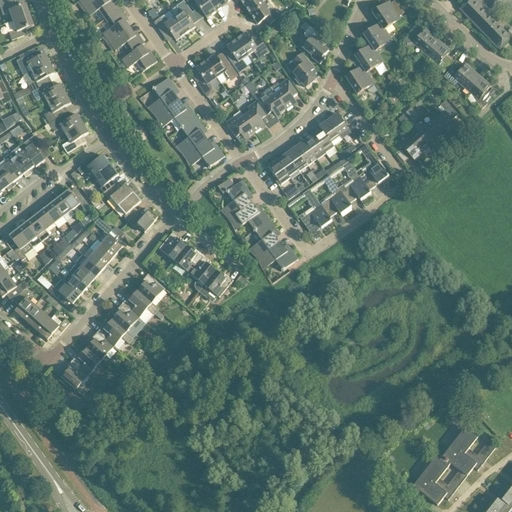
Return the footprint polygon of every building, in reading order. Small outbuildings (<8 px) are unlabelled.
[(82,10),(95,0),(78,0),(81,3),(79,5),(82,10)] [(105,20),(120,9),(113,0),(112,0),(111,2),(109,0),(95,0),(82,10),(85,14),(88,13),(90,17),(99,11),(105,20)] [(207,20),(217,13),(207,0),(185,0),(186,0),(196,14),(200,10),(207,20)] [(207,0),(217,13),(227,6),(222,0),(207,0)] [(239,0),(253,18),(267,7),(262,0),(239,0)] [(469,0),(460,9),(499,49),(510,38),(497,24),(500,21),(479,0),(469,0)] [(511,0),(490,0),(489,0),(492,9),(511,3),(511,0)] [(193,14),(187,6),(184,1),(170,12),(186,35),(196,28),(188,17),(193,14)] [(384,31),(385,30),(392,25),(401,20),(389,2),(373,13),(380,24),(384,31)] [(13,3),(0,7),(3,16),(10,13),(13,22),(30,16),(26,5),(15,9),(13,3)] [(268,27),(276,21),(280,18),(273,9),(270,11),(267,7),(253,18),(258,26),(264,21),(268,27)] [(107,45),(130,29),(124,21),(127,19),(120,9),(105,20),(112,29),(103,35),(105,37),(103,39),(107,45)] [(154,20),(158,17),(154,11),(150,14),(154,20)] [(176,42),(186,35),(170,12),(154,23),(163,35),(169,31),(176,42)] [(13,22),(7,24),(10,33),(9,33),(12,41),(24,36),(22,31),(34,27),(30,16),(13,22)] [(323,38),(310,27),(305,23),(301,28),(306,33),(305,34),(305,37),(308,39),(308,42),(303,48),(312,56),(312,58),(320,65),(326,59),(324,58),(329,52),(319,43),(323,38)] [(392,41),(385,30),(384,31),(380,24),(364,35),(371,46),(376,52),(392,41)] [(130,55),(142,46),(145,44),(138,35),(136,37),(130,29),(107,45),(112,51),(114,50),(116,52),(124,46),(130,55)] [(422,51),(433,38),(425,31),(422,35),(415,29),(407,38),(402,44),(408,49),(412,49),(415,45),(422,51)] [(269,53),(265,47),(260,39),(253,43),(246,33),(237,40),(248,57),(254,53),(259,60),(269,53)] [(430,58),(442,45),(433,38),(422,51),(430,58)] [(244,60),(248,57),(237,40),(227,47),(234,57),(229,61),(239,74),(249,67),(244,60)] [(445,71),(447,70),(453,62),(446,57),(450,53),(442,45),(430,58),(445,71)] [(137,63),(137,65),(143,73),(158,62),(151,53),(148,54),(142,46),(130,55),(122,61),(128,69),(137,63)] [(383,63),(376,52),(371,46),(355,56),(362,67),(367,74),(383,63)] [(28,76),(50,65),(45,55),(37,59),(34,53),(16,62),(21,70),(28,66),(32,73),(28,75),(28,76)] [(315,69),(309,61),(302,54),(293,62),(298,68),(293,73),(297,78),(295,80),(300,86),(302,84),(306,89),(316,80),(310,73),(315,69)] [(215,55),(206,62),(217,79),(223,75),(227,80),(229,78),(230,79),(237,75),(227,61),(222,65),(215,55)] [(206,62),(196,69),(203,80),(198,84),(208,98),(215,93),(209,85),(217,79),(206,62)] [(463,87),(474,73),(466,66),(462,70),(455,64),(448,73),(463,87)] [(32,93),(49,84),(46,79),(55,74),(50,65),(28,76),(31,83),(28,84),(32,93)] [(374,84),(367,74),(362,67),(346,78),(358,95),(367,89),(369,92),(373,94),(377,91),(373,85),(374,84)] [(471,94),(482,81),(474,73),(463,87),(471,94)] [(156,118),(179,101),(174,94),(178,91),(169,79),(155,89),(153,88),(153,91),(155,91),(161,99),(147,109),(154,115),(156,118)] [(288,81),(281,85),(278,80),(269,86),(286,110),(292,106),(293,107),(297,104),(293,98),(298,95),(288,81)] [(481,111),(486,107),(494,97),(487,92),(490,88),(482,81),(471,94),(479,100),(477,103),(482,109),(480,111),(481,111)] [(48,105),(66,95),(61,85),(52,90),(49,84),(32,93),(37,102),(44,98),(48,105)] [(280,115),(286,110),(269,86),(260,93),(264,97),(258,102),(268,116),(272,113),(277,119),(281,116),(280,115)] [(3,106),(12,102),(7,92),(2,95),(0,91),(0,100),(1,100),(3,106)] [(49,124),(66,115),(63,109),(71,105),(66,95),(48,105),(52,111),(44,116),(46,119),(44,121),(47,125),(44,127),(45,127),(49,124)] [(19,107),(25,104),(22,98),(16,101),(19,107)] [(180,130),(197,118),(189,106),(185,109),(179,101),(156,118),(158,121),(162,129),(175,119),(181,128),(180,130)] [(458,116),(450,106),(446,101),(431,114),(436,119),(435,120),(447,133),(455,125),(452,121),(458,116)] [(250,111),(243,116),(255,133),(261,128),(262,130),(266,127),(262,120),(266,117),(260,109),(256,103),(248,108),(250,111)] [(17,124),(21,121),(18,113),(13,116),(17,124)] [(340,137),(349,130),(338,114),(329,121),(340,137)] [(66,135),(83,125),(77,115),(69,120),(66,115),(49,124),(45,127),(48,132),(52,129),(54,133),(62,129),(66,135)] [(234,118),(226,124),(236,138),(241,135),(245,141),(249,138),(249,137),(250,136),(255,133),(243,116),(236,121),(235,118),(234,118)] [(183,157),(207,140),(202,133),(206,130),(197,118),(180,130),(183,130),(188,139),(175,148),(182,155),(183,157)] [(439,140),(447,133),(435,120),(427,127),(439,140)] [(331,143),(340,137),(329,121),(320,127),(321,130),(332,145),(333,145),(331,143)] [(70,142),(62,146),(67,155),(84,145),(80,139),(89,134),(83,125),(66,135),(70,142)] [(10,133),(13,137),(21,131),(18,127),(10,133)] [(430,147),(439,140),(427,127),(419,134),(430,147)] [(430,147),(419,134),(415,129),(412,132),(416,136),(411,141),(422,154),(430,147)] [(334,147),(333,145),(332,145),(321,130),(313,136),(324,152),(325,154),(334,147)] [(4,143),(13,137),(10,133),(6,136),(1,139),(4,143)] [(44,150),(38,142),(34,136),(27,142),(30,147),(24,152),(36,167),(35,167),(36,168),(45,161),(39,153),(44,150)] [(316,158),(324,152),(313,136),(304,142),(317,160),(316,158)] [(211,168),(214,165),(225,157),(217,145),(213,148),(207,140),(183,157),(185,160),(189,168),(203,159),(208,167),(208,169),(211,170),(211,168)] [(414,161),(422,154),(411,141),(396,154),(404,163),(411,157),(414,161)] [(308,166),(317,160),(304,142),(295,148),(308,166)] [(369,164),(356,173),(358,175),(367,188),(370,192),(376,187),(374,183),(376,182),(378,185),(389,178),(366,146),(364,147),(360,151),(365,158),(366,160),(366,161),(367,162),(368,163),(369,164)] [(36,167),(24,152),(20,147),(11,153),(29,176),(31,175),(32,173),(30,171),(35,167),(36,167)] [(299,173),(308,166),(295,148),(286,155),(298,171),(299,173)] [(342,159),(351,153),(348,149),(343,152),(343,151),(339,154),(342,159)] [(27,177),(29,176),(11,153),(3,160),(7,165),(18,180),(24,176),(26,178),(27,177)] [(289,177),(298,171),(286,155),(278,161),(290,179),(291,179),(289,177)] [(95,179),(112,167),(105,157),(96,163),(93,159),(78,170),(81,175),(83,173),(88,175),(91,173),(95,179)] [(281,185),(290,179),(278,161),(268,167),(281,185)] [(338,189),(349,205),(358,198),(361,202),(371,194),(370,192),(367,188),(358,175),(356,173),(349,162),(348,162),(342,167),(347,174),(348,178),(351,179),(351,180),(343,186),(338,189)] [(13,184),(18,180),(7,165),(0,170),(0,173),(12,189),(14,188),(15,186),(13,184)] [(104,195),(114,187),(110,182),(119,176),(112,167),(95,179),(102,188),(100,189),(104,195)] [(315,176),(318,181),(327,175),(324,170),(315,176)] [(10,190),(12,189),(0,173),(0,191),(1,193),(2,193),(7,189),(9,191),(10,190)] [(319,203),(330,219),(339,212),(341,215),(352,208),(349,205),(338,189),(331,179),(329,176),(328,177),(323,180),(323,181),(328,188),(329,191),(331,193),(332,194),(324,200),(319,203)] [(251,194),(242,181),(235,187),(230,180),(218,188),(221,191),(226,192),(226,194),(228,194),(234,202),(221,212),(227,218),(229,221),(253,204),(247,196),(251,194)] [(300,193),(305,189),(303,185),(300,187),(296,182),(294,184),(300,193)] [(118,207),(134,194),(126,185),(118,192),(114,187),(104,195),(109,200),(111,199),(118,207)] [(79,193),(74,196),(70,190),(61,197),(72,211),(80,205),(86,212),(91,209),(79,193)] [(304,213),(299,217),(301,221),(310,233),(319,226),(322,229),(332,222),(330,219),(319,203),(312,193),(310,190),(303,195),(308,202),(309,204),(309,205),(311,206),(312,207),(313,208),(304,213)] [(129,223),(137,214),(133,209),(141,203),(134,194),(118,207),(125,215),(124,217),(129,223)] [(63,218),(72,211),(61,197),(52,204),(63,218)] [(297,217),(301,214),(292,201),(287,204),(297,217)] [(55,224),(63,218),(52,204),(44,210),(55,224)] [(254,233),(270,221),(262,209),(258,212),(253,204),(229,221),(231,224),(235,232),(248,222),(254,230),(254,233)] [(46,231),(55,224),(44,210),(35,217),(50,236),(51,236),(46,231)] [(145,234),(154,223),(158,218),(149,211),(142,219),(137,214),(129,223),(135,228),(136,226),(145,234)] [(42,243),(50,236),(35,217),(27,223),(38,238),(42,243)] [(80,222),(85,228),(89,223),(85,218),(80,222)] [(116,234),(106,225),(99,219),(94,224),(109,237),(102,244),(116,256),(123,248),(112,238),(116,234)] [(257,260),(280,243),(275,235),(279,233),(270,221),(254,233),(256,233),(262,241),(248,251),(255,257),(257,260)] [(82,231),(85,228),(80,222),(72,229),(74,232),(77,235),(82,231)] [(33,250),(42,243),(38,238),(27,223),(18,230),(33,250)] [(74,232),(72,229),(71,228),(68,230),(71,234),(70,235),(69,233),(64,237),(69,243),(73,239),(77,235),(74,232)] [(33,250),(18,230),(9,237),(18,248),(14,252),(22,262),(27,258),(30,262),(38,256),(33,250)] [(83,242),(88,236),(91,233),(88,230),(80,238),(83,242)] [(174,262),(187,247),(179,241),(181,239),(173,233),(159,250),(174,262)] [(75,249),(83,242),(80,238),(72,246),(74,248),(75,249)] [(284,270),(290,266),(298,260),(290,248),(286,251),(280,243),(257,260),(259,263),(263,271),(276,261),(282,270),(281,272),(284,272),(284,270)] [(109,264),(116,256),(102,244),(95,252),(109,264)] [(74,248),(72,246),(70,245),(63,252),(66,256),(74,248)] [(189,274),(203,257),(196,251),(194,253),(187,247),(174,262),(189,274)] [(19,260),(16,256),(13,251),(7,255),(9,259),(12,257),(13,259),(15,262),(16,261),(17,262),(19,260)] [(47,265),(51,261),(54,258),(47,252),(40,258),(47,265)] [(58,263),(66,256),(63,252),(59,256),(55,260),(58,263)] [(101,272),(109,264),(95,252),(88,261),(101,272)] [(88,261),(83,257),(77,265),(94,281),(101,272),(88,261)] [(204,287),(216,272),(209,266),(211,264),(203,257),(189,274),(197,281),(195,283),(195,285),(195,288),(196,290),(199,293),(204,286),(204,287)] [(19,273),(23,270),(26,268),(19,260),(17,262),(19,265),(16,268),(19,273)] [(58,264),(58,263),(55,260),(56,262),(49,269),(52,272),(59,265),(58,264)] [(87,289),(94,281),(77,265),(69,273),(87,289)] [(0,286),(10,279),(4,271),(0,273),(0,286)] [(217,297),(219,299),(233,282),(225,275),(224,278),(216,272),(204,287),(199,293),(212,303),(217,297)] [(80,297),(87,289),(69,273),(62,281),(67,285),(80,297)] [(165,290),(156,282),(148,275),(141,283),(144,285),(138,292),(152,304),(165,290)] [(13,301),(23,292),(18,286),(16,288),(10,279),(0,286),(0,295),(2,299),(8,294),(13,301)] [(67,285),(62,281),(61,280),(54,288),(53,286),(48,291),(65,306),(69,302),(73,305),(80,297),(67,285)] [(23,320),(35,306),(27,299),(29,297),(23,292),(13,301),(19,307),(15,312),(23,320)] [(159,310),(152,304),(138,292),(131,299),(129,297),(123,304),(139,319),(147,310),(154,316),(155,315),(160,320),(164,316),(158,311),(159,310)] [(127,333),(139,319),(123,304),(116,312),(118,314),(112,321),(127,333)] [(31,327),(43,313),(35,306),(23,320),(31,327)] [(39,334),(51,320),(43,313),(31,327),(39,334)] [(59,327),(58,327),(62,323),(54,317),(51,320),(39,334),(48,341),(57,330),(61,334),(70,324),(65,320),(59,327)] [(133,339),(127,333),(112,321),(106,328),(104,326),(97,333),(114,348),(122,339),(129,345),(133,339)] [(101,362),(114,348),(97,333),(91,341),(93,343),(87,350),(101,362)] [(164,341),(159,337),(155,342),(159,346),(164,341)] [(89,377),(101,362),(87,350),(81,357),(78,355),(72,362),(95,383),(95,382),(89,377)] [(126,360),(123,365),(128,369),(132,364),(126,360)] [(82,397),(95,383),(72,362),(65,369),(68,371),(61,379),(82,397)] [(439,463),(435,460),(413,489),(437,507),(444,499),(448,502),(473,469),(477,472),(495,448),(488,443),(477,457),(468,451),(477,439),(465,430),(439,463)] [(484,511),(509,511),(511,509),(511,486),(503,499),(504,499),(500,504),(497,502),(488,511),(487,511),(486,511),(484,511)]
